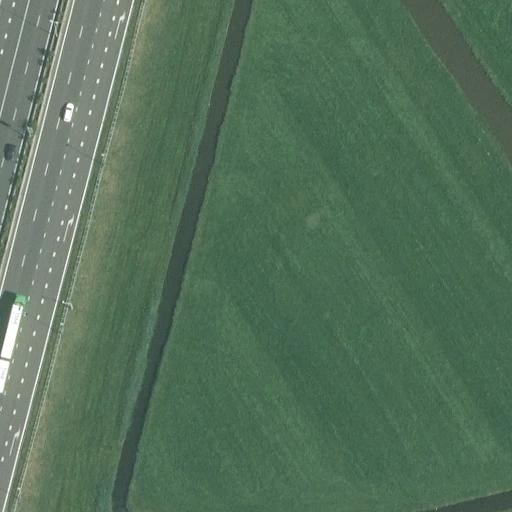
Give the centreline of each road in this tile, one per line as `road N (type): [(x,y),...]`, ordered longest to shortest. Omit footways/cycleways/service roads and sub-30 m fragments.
road 1 (motorway): [(0,388),(97,0)]
road 2 (motorway): [(44,0),(0,175)]
